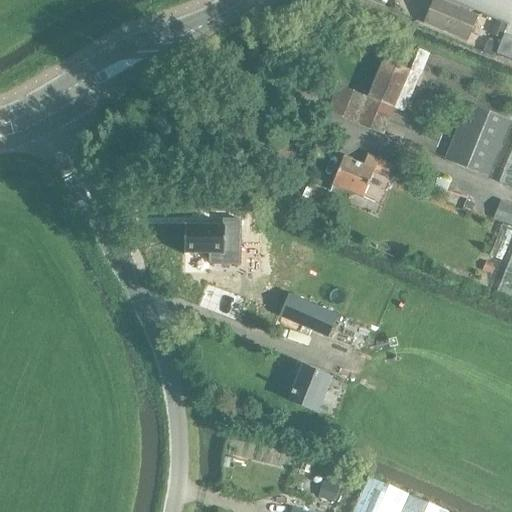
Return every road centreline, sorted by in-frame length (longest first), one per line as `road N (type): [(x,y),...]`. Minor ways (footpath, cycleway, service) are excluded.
road 1 (unclassified): [(172,511),(178,432),(171,379),(135,280),(50,126)]
road 2 (secondary): [(131,61),(236,0)]
